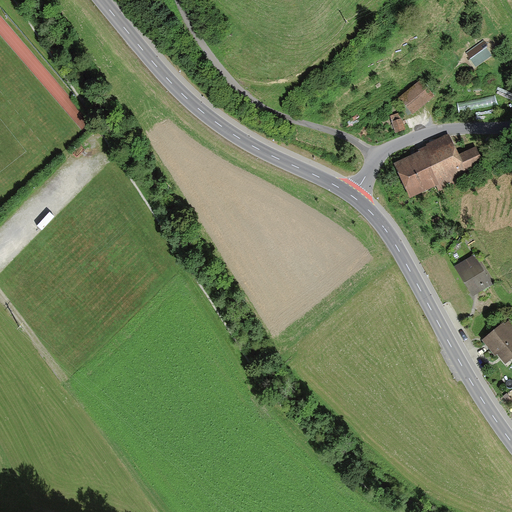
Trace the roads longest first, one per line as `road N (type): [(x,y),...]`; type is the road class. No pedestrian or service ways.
road 1 (tertiary): [(101,0),(211,119),(352,195)]
road 2 (tertiary): [(352,195),(398,249),(511,442)]
road 3 (residential): [(375,154),(268,110),(240,90),(178,0)]
road 4 (residential): [(511,124),(445,128),(375,154)]
